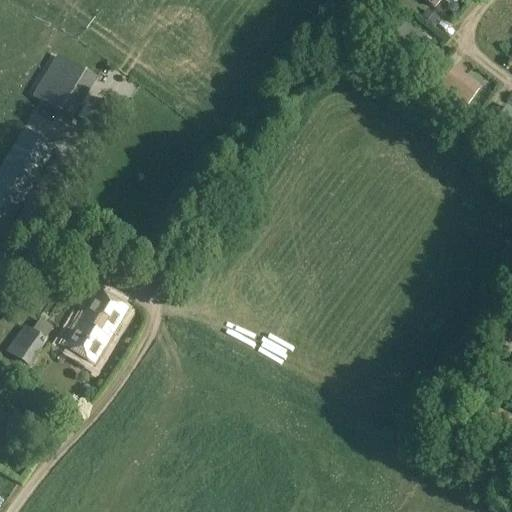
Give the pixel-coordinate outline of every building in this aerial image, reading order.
[(422,0),(434,10),(442,0),(422,0)] [(406,26),(393,44),(420,63),(432,46),(406,26)] [(58,59),(32,100),(73,125),(99,84),(58,59)] [(453,70),(438,95),(465,112),(481,90),(453,70)] [(495,124),(511,136),(511,111),(507,108),(495,124)] [(0,243),(56,151),(24,133),(0,173),(0,243)] [(95,370),(131,312),(99,292),(82,318),(80,316),(60,348),(95,370)] [(47,343),(25,328),(6,354),(29,370),(47,343)] [(0,385),(0,415),(13,395),(0,385)] [(478,427),(507,442),(511,432),(511,424),(486,412),(478,427)]
